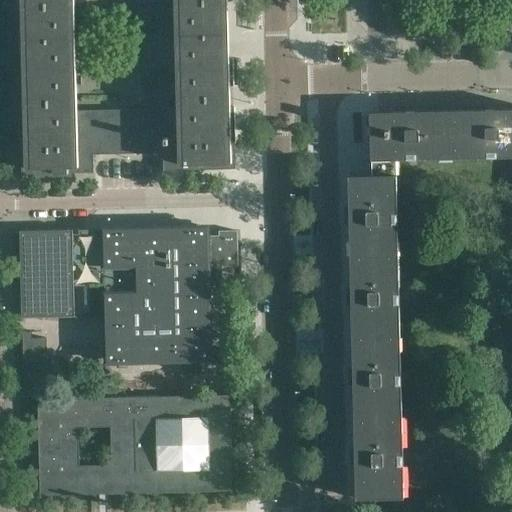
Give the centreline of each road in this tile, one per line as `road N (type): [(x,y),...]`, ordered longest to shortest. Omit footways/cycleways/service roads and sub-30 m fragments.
road 1 (residential): [(288,492),(335,490),(326,81)]
road 2 (tertiary): [(288,492),(281,200)]
road 3 (residential): [(281,200),(0,206)]
road 4 (residential): [(380,80),(511,76)]
